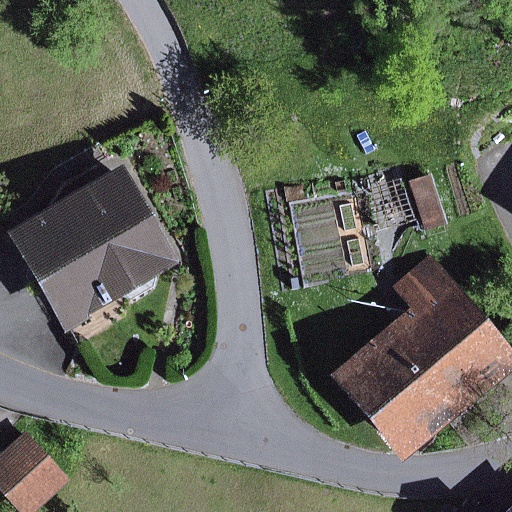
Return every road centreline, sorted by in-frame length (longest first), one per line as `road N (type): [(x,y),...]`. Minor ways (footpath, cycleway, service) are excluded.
road 1 (residential): [(152,0),(235,179),(269,437)]
road 2 (residential): [(269,437),(94,408),(0,383)]
road 3 (residential): [(511,462),(431,473),(269,437)]
